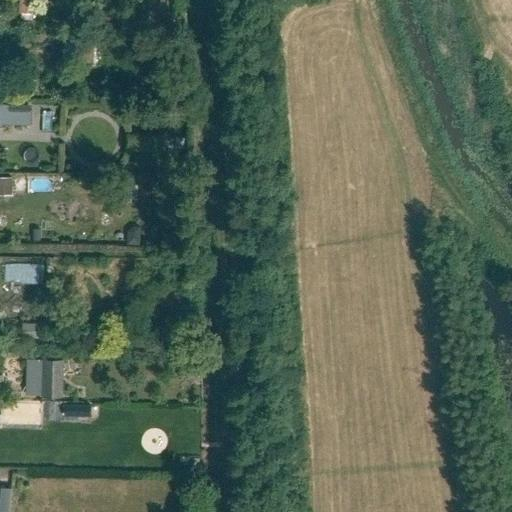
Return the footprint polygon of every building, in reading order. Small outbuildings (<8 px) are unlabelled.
[(34,15),(35,0),(18,0),(17,13),(34,15)] [(11,178),(0,178),(0,190),(11,190),(11,178)] [(62,397),(63,360),(41,359),(40,397),(62,397)] [(66,405),(65,415),(90,416),(91,406),(66,405)] [(0,511),(8,511),(11,488),(0,487),(0,511)]
